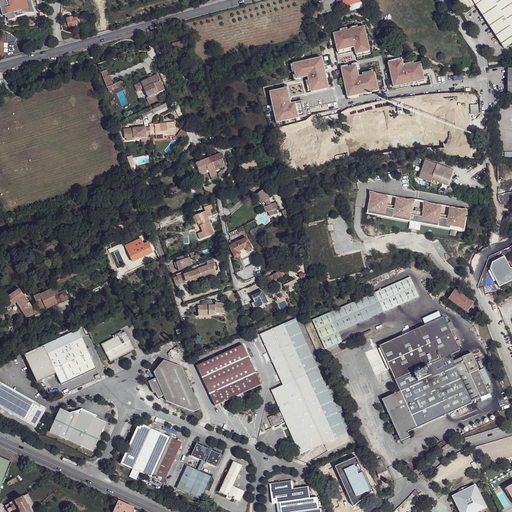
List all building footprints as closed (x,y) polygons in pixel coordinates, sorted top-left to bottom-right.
[(0,0),(0,6),(3,16),(7,14),(8,20),(15,18),(13,10),(21,8),(22,12),(31,13),(31,10),(33,10),(30,0),(0,0)] [(351,5),(353,10),(363,8),(368,6),(366,0),(339,0),(337,1),(340,13),(345,12),(344,6),(351,5)] [(475,6),(506,50),(511,45),(511,0),(454,0),(464,14),(475,6)] [(22,12),(21,8),(13,10),(15,18),(34,13),(33,10),(31,10),(31,13),(22,12)] [(75,18),(72,19),(72,17),(67,19),(67,20),(65,21),(64,23),(64,25),(67,26),(69,26),(69,27),(74,26),(74,24),(77,24),(75,18)] [(370,51),(365,27),(358,28),(351,30),(348,30),(341,32),(334,34),(335,39),(337,39),(338,43),(336,43),(338,51),(351,48),(352,48),(351,46),(354,45),(355,47),(356,54),(370,51)] [(322,73),(322,70),(324,70),(321,57),(293,64),(295,71),(295,75),(296,78),(308,76),(309,80),(311,90),(311,92),(328,88),(325,73),(322,73)] [(425,80),(422,69),(420,60),(403,64),(403,61),(403,60),(389,63),(391,74),(393,73),(394,77),(392,78),(394,87),(401,85),(408,84),(407,81),(410,80),(411,83),(414,82),(418,81),(425,80)] [(376,85),(375,80),(377,80),(375,73),(373,73),(363,76),(359,77),(357,65),(353,66),(348,67),(342,69),(348,97),(361,94),(360,91),(363,91),(364,94),(379,90),(378,84),(376,85)] [(113,85),(107,71),(101,73),(107,88),(113,85)] [(143,89),(151,105),(158,101),(154,95),(164,91),(157,74),(155,75),(154,73),(152,75),(152,76),(140,82),(143,89)] [(122,85),(120,81),(113,85),(107,88),(109,92),(122,85)] [(143,89),(140,82),(134,85),(137,91),(143,89)] [(305,116),(302,101),(290,104),(289,100),(287,90),(287,88),(270,92),(277,122),(305,116)] [(359,110),(360,115),(349,117),(352,133),(363,130),(366,140),(368,139),(369,143),(371,142),(370,134),(396,128),(391,103),(359,110)] [(149,124),(149,127),(150,135),(155,135),(155,139),(161,139),(161,136),(167,135),(175,134),(174,132),(174,130),(176,130),(175,122),(165,123),(166,125),(166,127),(159,128),(159,126),(159,124),(153,125),(153,124),(149,124)] [(151,138),(150,135),(149,127),(144,128),(144,127),(135,128),(135,130),(132,130),(132,128),(123,129),(124,138),(125,137),(126,139),(127,141),(134,140),(134,141),(140,140),(140,137),(145,137),(146,139),(151,138)] [(273,133),(275,139),(284,137),(283,130),(282,130),(282,127),(276,128),(276,127),(272,128),(273,133)] [(188,137),(184,128),(177,136),(184,143),(188,137)] [(275,140),(278,150),(281,149),(286,148),(284,138),(275,140)] [(288,144),(290,149),(307,142),(305,138),(295,141),(294,140),(291,141),(292,143),(288,144)] [(311,153),(313,166),(321,165),(321,160),(322,160),(322,156),(324,156),(324,155),(329,154),(327,145),(308,148),(309,153),(311,153)] [(196,163),(203,181),(209,179),(210,179),(208,173),(209,172),(211,176),(217,174),(216,170),(215,168),(224,164),(225,164),(221,154),(209,158),(196,163)] [(445,162),(443,167),(425,160),(419,177),(431,182),(432,180),(435,172),(443,175),(441,183),(449,186),(454,170),(452,169),(453,165),(445,162)] [(435,172),(432,180),(441,183),(443,175),(435,172)] [(408,175),(401,176),(403,187),(410,186),(408,175)] [(263,188),(255,194),(262,203),(265,201),(268,205),(265,206),(267,212),(269,211),(271,215),(278,212),(276,208),(278,207),(276,202),(272,203),(268,199),(270,197),(263,188)] [(388,195),(371,191),(366,211),(441,227),(441,225),(459,229),(460,226),(459,226),(462,211),(449,209),(446,220),(438,218),(441,207),(424,203),(422,212),(419,211),(419,209),(415,208),(414,210),(411,210),(413,200),(396,197),(393,208),(385,206),(388,195)] [(205,211),(194,215),(197,222),(199,222),(200,225),(202,232),(197,234),(200,239),(214,234),(207,217),(212,215),(210,210),(213,209),(211,204),(204,207),(205,211)] [(283,211),(286,218),(293,215),(292,210),(290,207),(283,211)] [(258,226),(250,230),(253,234),(261,230),(258,226)] [(235,256),(235,257),(240,255),(238,250),(245,247),(248,250),(252,248),(246,238),(230,246),(235,256)] [(125,246),(128,252),(143,245),(140,239),(125,246)] [(128,252),(132,262),(152,252),(148,242),(146,244),(143,245),(128,252)] [(110,248),(116,264),(122,262),(116,246),(110,248)] [(178,261),(176,262),(178,267),(179,271),(192,265),(190,257),(185,259),(178,261)] [(199,268),(199,269),(202,278),(210,275),(216,273),(215,269),(217,269),(215,263),(214,259),(206,262),(208,265),(199,268)] [(187,273),(184,274),(186,281),(189,280),(190,282),(196,280),(202,278),(199,269),(187,273)] [(53,282),(55,286),(79,273),(77,270),(53,282)] [(301,277),(284,285),(286,289),(302,281),(301,277)] [(375,293),(383,312),(418,296),(410,278),(375,293)] [(265,280),(258,283),(261,290),(268,287),(265,280)] [(40,294),(51,289),(49,283),(38,288),(40,294)] [(9,308),(17,302),(27,318),(39,313),(40,312),(40,311),(39,312),(38,309),(36,310),(35,309),(33,310),(30,303),(28,303),(20,288),(3,300),(7,305),(9,308)] [(40,294),(46,309),(58,304),(54,295),(51,290),(51,289),(40,294)] [(449,299),(467,312),(474,302),(455,289),(449,299)] [(54,295),(58,304),(58,303),(62,301),(62,302),(65,301),(65,300),(68,298),(69,299),(69,298),(65,290),(58,293),(54,295)] [(263,291),(252,296),(255,301),(257,306),(268,302),(263,291)] [(383,312),(375,293),(364,298),(373,317),(383,312)] [(40,311),(40,312),(46,309),(40,294),(34,296),(35,299),(40,311)] [(364,298),(312,321),(326,349),(342,342),(338,332),(373,317),(364,298)] [(215,304),(199,305),(199,313),(209,313),(209,315),(214,315),(216,312),(225,311),(225,301),(216,301),(215,304)] [(383,400),(401,441),(411,437),(409,432),(473,403),(472,402),(454,361),(451,355),(460,351),(451,331),(447,323),(444,317),(380,346),(401,392),(383,400)] [(298,448),(301,454),(347,433),(296,319),(261,335),(284,386),(272,391),(282,412),(285,419),(297,446),(298,448)] [(55,373),(61,384),(96,368),(90,356),(87,349),(78,330),(24,355),(36,382),(55,373)] [(109,361),(134,349),(126,332),(124,333),(117,337),(116,334),(113,336),(114,338),(101,345),(109,361)] [(225,401),(261,384),(242,344),(196,366),(200,375),(197,376),(202,384),(204,383),(215,406),(221,402),(225,401)] [(472,353),(454,361),(472,402),(490,394),(472,353)] [(200,409),(182,367),(164,361),(154,372),(156,378),(149,382),(154,393),(156,393),(158,398),(164,396),(167,401),(194,412),(200,409)] [(0,405),(38,426),(48,407),(0,380),(0,405)] [(62,407),(52,430),(70,439),(82,412),(76,409),(72,411),(62,407)] [(83,409),(98,416),(99,414),(84,407),(83,409)] [(70,439),(96,450),(108,420),(98,416),(83,409),(82,412),(70,439)] [(273,427),(282,423),(281,421),(278,414),(269,418),(273,427)] [(122,465),(153,479),(172,438),(144,425),(138,427),(122,465)] [(172,438),(153,479),(165,484),(165,483),(168,477),(182,443),(172,438)] [(206,449),(196,444),(190,456),(201,460),(196,470),(186,465),(176,489),(201,500),(204,494),(205,490),(211,476),(200,471),(202,464),(205,463),(206,462),(215,467),(221,455),(211,450),(206,449)] [(0,488),(12,462),(0,457),(0,488)] [(336,466),(354,506),(373,491),(356,457),(336,466)] [(383,459),(373,461),(377,476),(386,474),(383,459)] [(231,497),(240,501),(244,491),(234,487),(238,479),(236,478),(241,465),(232,461),(219,492),(227,496),(231,497)] [(284,511),(297,511),(319,509),(317,497),(310,498),(308,486),(296,488),(294,480),(272,483),(275,503),(283,502),(284,508),(284,511)] [(476,487),(454,499),(460,511),(483,511),(488,510),(476,487)] [(31,511),(23,496),(6,506),(8,511),(31,511)] [(132,511),(134,508),(118,500),(113,511),(132,511)]
